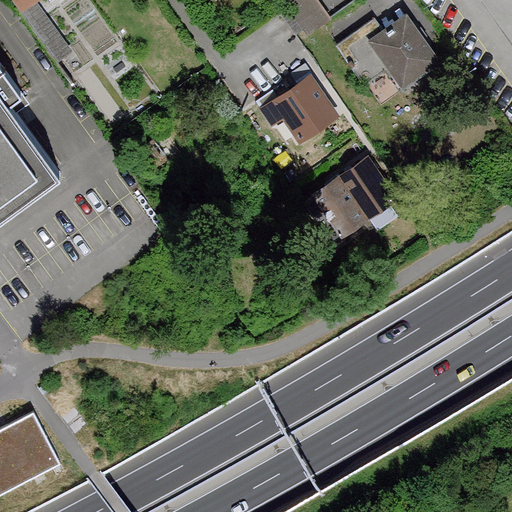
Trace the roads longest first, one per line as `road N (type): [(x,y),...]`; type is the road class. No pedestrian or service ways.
road 1 (motorway): [(511,270),(96,511)]
road 2 (motorway): [(209,511),(511,335)]
